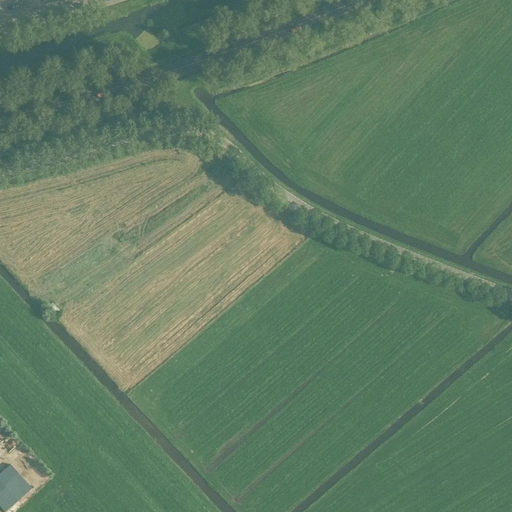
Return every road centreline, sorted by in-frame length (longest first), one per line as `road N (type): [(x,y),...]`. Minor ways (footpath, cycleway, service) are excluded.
road 1 (unclassified): [(0,172),(184,128),(210,135),(282,195),(341,226),(511,290)]
road 2 (primary): [(0,119),(74,101),(359,0)]
